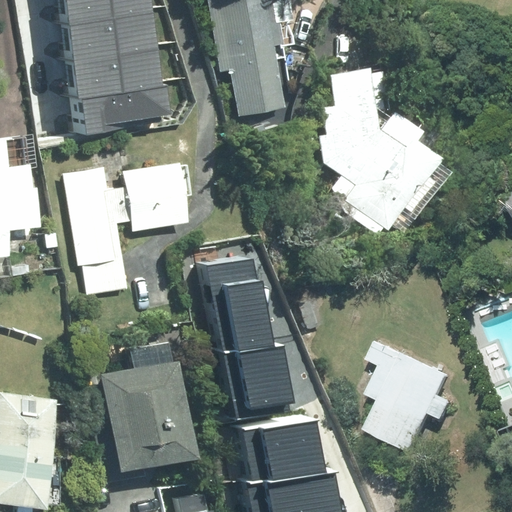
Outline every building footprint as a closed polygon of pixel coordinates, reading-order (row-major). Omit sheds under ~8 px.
[(65,0),(81,133),(165,123),(150,0),(65,0)] [(267,0),(203,0),(217,68),(226,67),(235,111),(279,102),(266,39),(275,37),(267,0)] [(313,132),(318,159),(350,181),(339,197),(384,227),(435,152),(407,133),(409,130),(394,120),(398,114),(387,107),(374,126),(370,123),(360,63),(322,69),(327,100),(315,102),(320,131),(313,132)] [(0,252),(5,252),(1,227),(35,223),(30,182),(24,183),(22,168),(37,166),(32,131),(17,133),(21,158),(0,161),(0,252)] [(100,165),(60,172),(74,261),(81,260),(86,290),(124,284),(114,219),(128,217),(129,226),(183,218),(173,159),(120,167),(122,182),(103,185),(100,165)] [(205,270),(231,418),(298,407),(287,340),(262,344),(249,263),(205,270)] [(444,392),(454,372),(407,350),(406,351),(380,339),(372,357),(385,363),(372,392),(385,398),(372,427),(418,448),(433,417),(445,423),(456,398),(444,392)] [(172,355),(92,369),(101,420),(90,422),(100,479),(140,472),(138,459),(188,450),(172,355)] [(50,396),(0,389),(0,498),(37,503),(50,396)] [(250,484),(253,511),(340,511),(336,479),(327,480),(319,424),(247,434),(254,483),(250,484)] [(218,511),(215,486),(172,493),(174,511),(218,511)]
